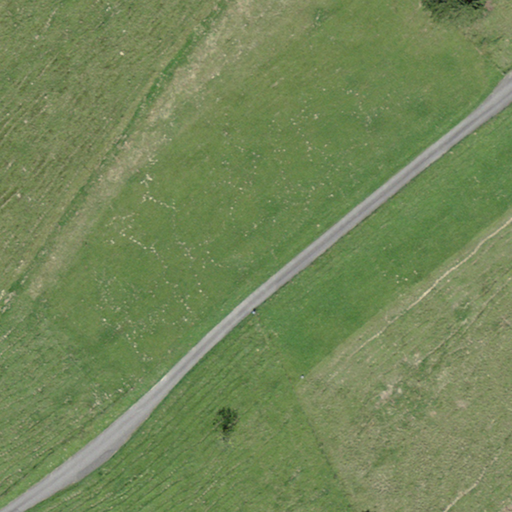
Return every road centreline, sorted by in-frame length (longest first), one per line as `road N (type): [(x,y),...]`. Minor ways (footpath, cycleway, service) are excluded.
road 1 (track): [(511,89),(285,269),(84,457),(5,511)]
road 2 (track): [(0,313),(222,0)]
